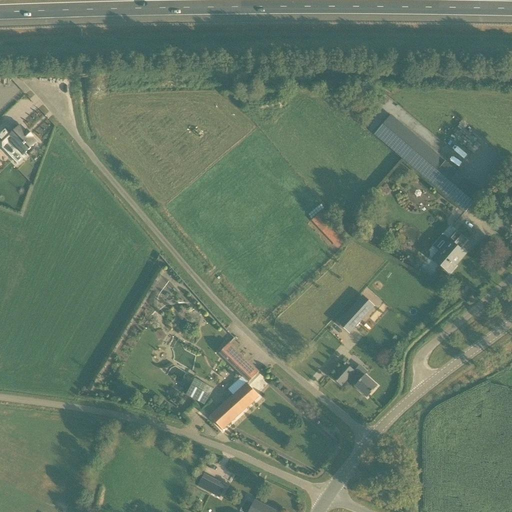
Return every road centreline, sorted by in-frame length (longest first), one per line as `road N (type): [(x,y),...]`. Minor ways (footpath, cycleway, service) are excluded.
road 1 (motorway): [(0,12),(511,9)]
road 2 (unclassified): [(368,440),(205,291),(28,83)]
road 3 (unclassified): [(0,397),(179,432),(327,496)]
road 4 (unclassified): [(424,387),(417,363),(428,346),(511,277)]
